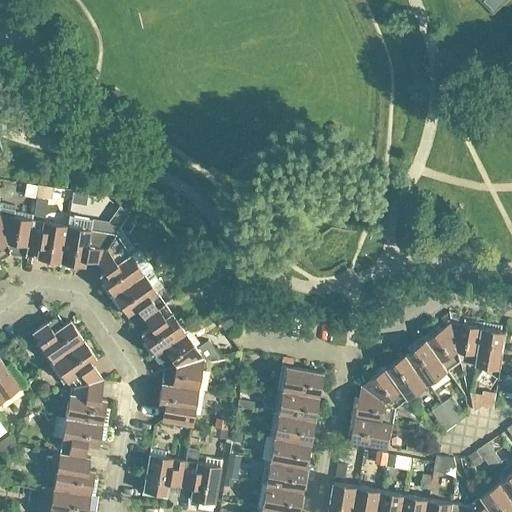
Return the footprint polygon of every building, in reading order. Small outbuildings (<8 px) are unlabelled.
[(43,217),(46,198),(35,196),(32,214),(33,214),(33,215),(43,217)] [(27,243),(31,218),(32,218),(33,214),(32,214),(13,210),(14,204),(0,201),(0,211),(9,253),(26,255),(28,244),(27,243)] [(0,259),(9,253),(0,211),(0,259)] [(97,261),(115,233),(90,228),(92,219),(69,214),(67,224),(60,266),(75,268),(76,264),(84,265),(86,259),(97,261)] [(67,224),(32,218),(31,218),(27,243),(28,244),(38,245),(36,257),(45,259),(44,263),(60,266),(67,224)] [(153,268),(138,247),(130,253),(115,233),(97,261),(104,271),(99,275),(104,282),(101,284),(110,297),(151,268),(151,269),(153,268)] [(184,271),(183,277),(189,285),(193,282),(202,276),(194,264),(185,270),(184,271)] [(165,302),(153,286),(160,282),(151,269),(151,268),(110,297),(119,310),(122,308),(127,315),(137,308),(144,317),(165,302)] [(218,296),(211,301),(215,307),(222,302),(218,296)] [(187,327),(180,318),(177,320),(165,302),(144,317),(150,327),(141,334),(146,341),(142,343),(151,357),(155,354),(185,332),(185,331),(184,329),(187,327)] [(229,310),(218,317),(226,328),(231,325),(236,321),(234,317),(229,310)] [(461,361),(450,312),(442,318),(446,325),(442,328),(440,324),(424,335),(448,370),(461,361)] [(476,363),(484,322),(464,318),(464,323),(458,322),(460,314),(450,312),(461,361),(476,363)] [(84,339),(69,319),(64,323),(57,313),(32,331),(39,341),(35,344),(49,364),(84,339)] [(501,367),(506,334),(507,330),(502,329),(503,325),(484,322),(476,363),(501,367)] [(204,357),(197,348),(200,345),(189,329),(185,331),(185,332),(155,354),(164,366),(204,357)] [(448,370),(424,335),(408,346),(410,350),(407,353),(428,383),(448,370)] [(103,379),(92,363),(98,360),(84,339),(49,364),(63,384),(67,381),(70,386),(103,379)] [(428,383),(407,353),(403,355),(400,352),(384,363),(409,397),(428,383)] [(219,354),(210,356),(211,362),(224,359),(223,354),(219,354)] [(318,395),(323,371),(292,366),(293,358),(283,356),(277,388),(318,395)] [(23,389),(0,357),(0,400),(2,404),(23,389)] [(202,389),(206,370),(201,369),(204,357),(164,366),(161,382),(202,389)] [(409,397),(384,363),(369,374),(371,378),(361,385),(396,406),(409,397)] [(105,407),(107,398),(100,397),(103,379),(70,386),(65,416),(107,423),(109,408),(105,407)] [(198,413),(202,389),(161,382),(157,406),(163,407),(161,419),(192,424),(194,413),(198,413)] [(396,406),(361,385),(359,397),(355,396),(352,415),(393,422),(396,406)] [(314,419),(318,395),(277,388),(273,412),(314,419)] [(484,391),(482,405),(494,407),(496,393),(484,391)] [(452,395),(442,402),(456,422),(466,415),(452,395)] [(238,406),(253,408),(254,401),(239,398),(238,406)] [(445,429),(456,422),(442,402),(431,410),(445,429)] [(310,442),(314,419),(273,412),(269,435),(310,442)] [(389,446),(393,422),(352,415),(348,434),(353,435),(352,440),(389,446)] [(104,439),(107,423),(65,416),(60,444),(59,452),(85,456),(85,455),(87,445),(98,447),(100,438),(104,439)] [(216,417),(214,427),(227,429),(229,420),(216,417)] [(245,431),(247,422),(235,420),(234,429),(245,431)] [(306,466),(310,442),(269,435),(265,459),(306,466)] [(233,436),(231,451),(242,453),(245,438),(233,436)] [(406,449),(430,453),(432,442),(425,440),(408,438),(408,441),(406,449)] [(502,461),(488,441),(478,448),(492,468),(502,461)] [(45,442),(44,449),(47,450),(59,452),(60,444),(45,442)] [(185,459),(180,484),(192,486),(190,498),(198,499),(198,504),(214,506),(222,459),(206,456),(204,462),(199,461),(200,456),(197,456),(198,449),(186,447),(184,459),(185,459)] [(185,459),(184,459),(165,455),(166,450),(150,448),(142,494),(158,497),(159,492),(167,494),(169,482),(180,484),(185,459)] [(47,450),(45,462),(57,464),(59,452),(47,450)] [(377,450),(375,463),(385,465),(387,452),(377,450)] [(477,450),(470,455),(476,464),(483,459),(477,450)] [(55,474),(53,487),(95,494),(97,479),(93,478),(94,469),(88,468),(90,456),(85,455),(85,456),(59,452),(57,464),(55,474)] [(444,486),(449,456),(437,454),(433,475),(432,484),(444,486)] [(302,490),(306,466),(265,459),(261,483),(302,490)] [(227,468),(225,476),(233,478),(235,470),(227,468)] [(422,473),(420,486),(431,488),(432,484),(433,475),(422,473)] [(511,473),(501,481),(511,496),(511,473)] [(233,478),(225,476),(224,484),(232,486),(233,478)] [(353,511),(358,485),(334,481),(328,511),(353,511)] [(511,511),(511,496),(501,481),(481,495),(493,511),(511,511)] [(289,511),(298,511),(302,490),(261,483),(257,506),(289,511)] [(92,510),(95,494),(53,487),(41,485),(37,508),(49,510),(48,511),(86,511),(88,509),(92,510)] [(377,511),(382,489),(358,485),(353,511),(377,511)] [(402,511),(405,493),(382,489),(377,511),(402,511)] [(426,511),(429,497),(405,493),(402,511),(426,511)] [(493,511),(481,495),(468,504),(470,511),(493,511)] [(450,511),(453,501),(429,497),(426,511),(450,511)] [(470,511),(468,504),(453,501),(450,511),(470,511)]
